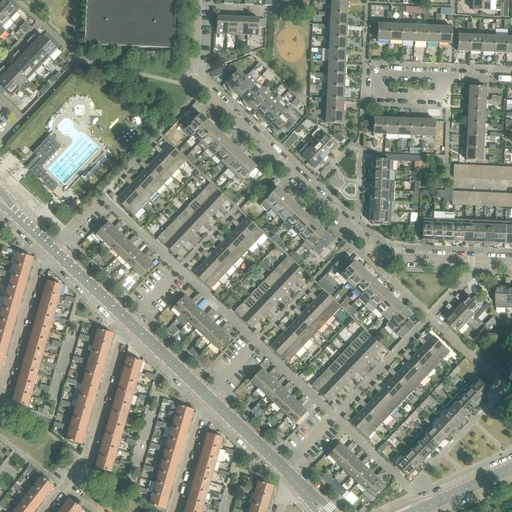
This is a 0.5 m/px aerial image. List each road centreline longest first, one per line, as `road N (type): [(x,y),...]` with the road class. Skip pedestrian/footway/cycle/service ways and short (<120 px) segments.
road 1 (residential): [(511,264),(389,257),(372,248),(197,85),(196,0)]
road 2 (residential): [(42,511),(84,457),(128,323)]
road 3 (residential): [(449,77),(374,73),(373,96),(448,100)]
road 4 (residential): [(0,395),(38,264),(50,249)]
road 5 (residential): [(170,511),(206,397)]
